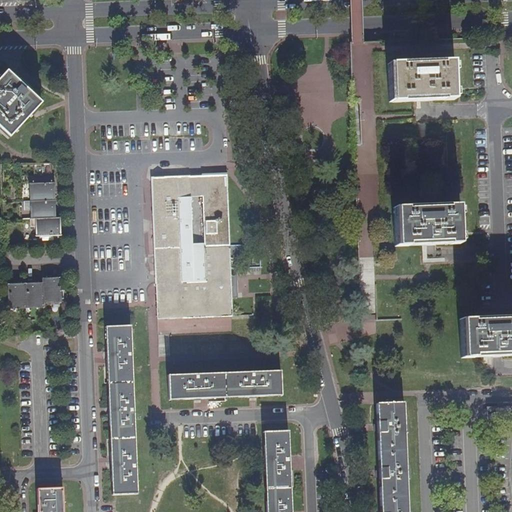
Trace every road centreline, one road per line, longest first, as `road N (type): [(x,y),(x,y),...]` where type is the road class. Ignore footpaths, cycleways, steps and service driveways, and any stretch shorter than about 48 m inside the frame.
road 1 (residential): [(73,36),(91,470)]
road 2 (residential): [(255,29),(276,175),(334,413)]
road 3 (tertiary): [(255,29),(511,19)]
road 4 (residential): [(511,300),(500,293),(493,109),(511,108)]
road 5 (tertiary): [(73,36),(255,29)]
road 6 (tertiary): [(254,2),(73,10)]
road 7 (residential): [(157,419),(308,414)]
